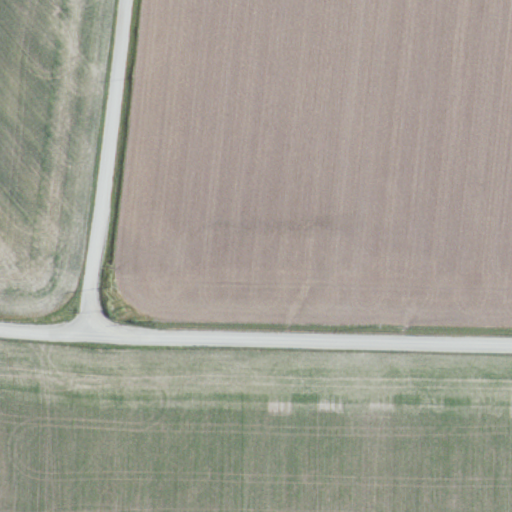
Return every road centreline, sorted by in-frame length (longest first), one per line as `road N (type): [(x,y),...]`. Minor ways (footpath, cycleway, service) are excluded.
road 1 (residential): [(511,347),(0,332)]
road 2 (residential): [(87,335),(122,0)]
